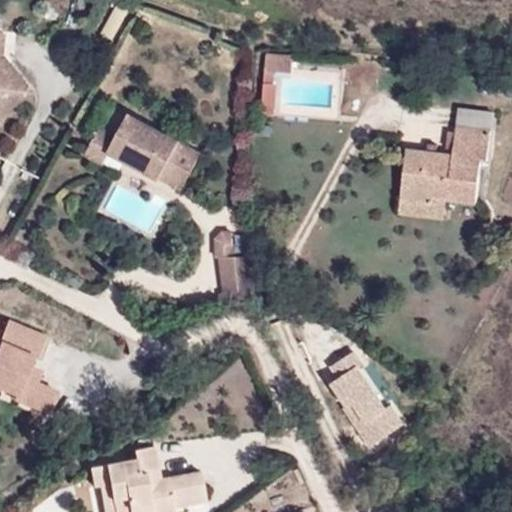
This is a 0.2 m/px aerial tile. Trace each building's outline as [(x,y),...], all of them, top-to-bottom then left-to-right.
[(0,116),(33,91),(3,53),(5,31),(0,30),(0,116)] [(264,70),(275,70),(293,71),(294,55),(265,53),(264,70)] [(274,84),(275,70),(264,70),(264,83),(274,84)] [(119,131),(102,122),(86,153),(105,164),(112,151),(161,177),(181,138),(183,136),(131,109),(119,131)] [(488,160),(492,129),(456,125),(452,154),(407,148),(399,211),(445,216),(446,198),(477,202),(482,159),(488,160)] [(181,138),(161,177),(181,188),(203,150),(181,138)] [(219,256),(222,256),(235,256),(235,231),(225,231),(219,237),(219,256)] [(222,256),(226,292),(239,290),(240,299),(260,292),(255,256),(235,256),(222,256)] [(223,292),(224,303),(240,299),(239,290),(226,292),(223,292)] [(0,386),(16,394),(15,399),(50,414),(60,390),(38,380),(43,369),(30,363),(34,355),(41,358),(50,334),(8,317),(0,336),(0,386)] [(362,351),(326,373),(372,449),(409,427),(362,351)] [(173,499),(174,505),(206,499),(201,470),(160,477),(154,444),(133,448),(134,456),(90,465),(93,486),(100,484),(103,499),(113,498),(114,511),(153,511),(152,503),(173,499)] [(174,511),(174,505),(173,499),(152,503),(153,511),(114,511),(113,498),(103,499),(104,511),(174,511)]
